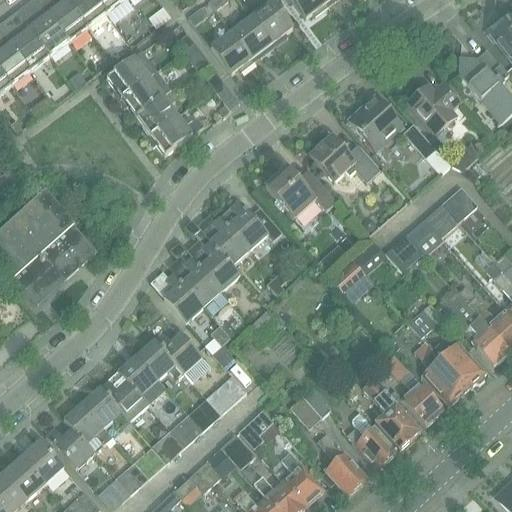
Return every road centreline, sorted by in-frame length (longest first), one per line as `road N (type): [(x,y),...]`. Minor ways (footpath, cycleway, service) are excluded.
road 1 (residential): [(0,413),(89,335),(175,202),(284,97),(433,0)]
road 2 (residential): [(133,511),(260,400)]
road 3 (residential): [(399,511),(511,408)]
